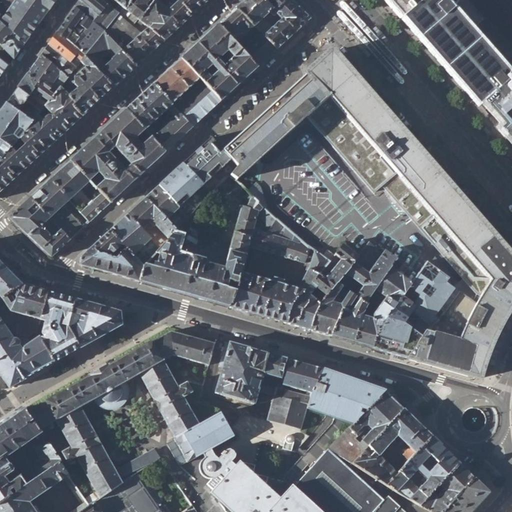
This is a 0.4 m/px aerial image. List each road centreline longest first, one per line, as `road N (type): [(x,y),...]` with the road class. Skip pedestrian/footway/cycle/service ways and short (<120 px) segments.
road 1 (residential): [(327,20),(50,275)]
road 2 (secondary): [(50,275),(391,371)]
road 3 (residential): [(229,0),(0,208)]
road 4 (tertiary): [(327,20),(511,230)]
road 5 (tertiary): [(511,170),(357,0)]
